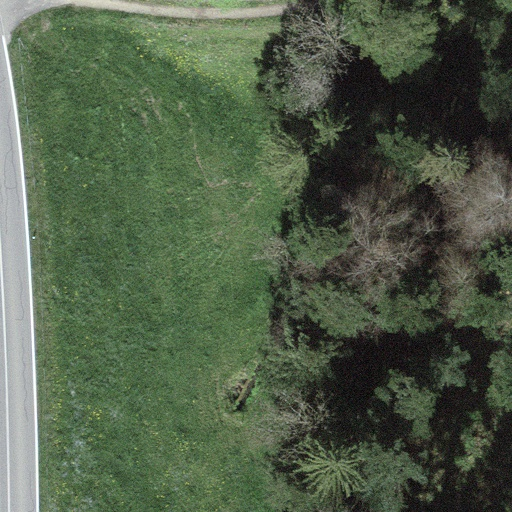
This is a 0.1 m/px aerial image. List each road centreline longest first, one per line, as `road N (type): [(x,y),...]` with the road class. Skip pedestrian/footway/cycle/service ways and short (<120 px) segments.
road 1 (secondary): [(9,511),(0,247)]
road 2 (track): [(152,0),(287,0)]
